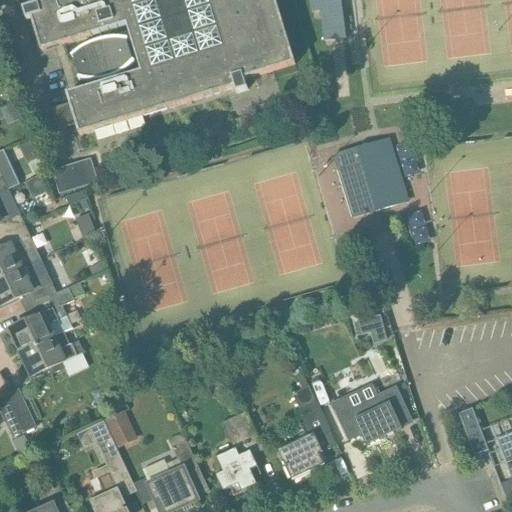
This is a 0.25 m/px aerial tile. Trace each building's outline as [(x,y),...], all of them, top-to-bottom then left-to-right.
[(246,81),(296,65),(275,0),(29,0),(32,8),(24,10),(27,21),(32,20),(39,41),(76,29),(80,41),(92,38),(93,43),(90,44),(86,46),(82,49),(77,52),(72,57),(73,59),(74,59),(80,78),(79,78),(79,80),(85,82),(91,82),(99,82),(105,80),(106,84),(69,95),(67,95),(80,137),(235,89),(237,94),(249,91),(246,81)] [(310,0),(312,12),(321,11),(325,41),(346,39),(342,0),(310,0)] [(280,101),(259,108),(263,119),(283,113),(280,101)] [(68,105),(53,109),(60,131),(75,127),(68,105)] [(353,219),(380,211),(403,204),(396,183),(403,181),(395,155),(381,159),(376,144),(334,156),(353,219)] [(91,160),(52,172),(60,195),(99,183),(91,160)] [(0,195),(10,191),(0,169),(0,195)] [(41,177),(25,184),(33,201),(49,193),(41,177)] [(64,194),(67,203),(88,196),(86,188),(64,194)] [(0,238),(2,237),(26,226),(10,191),(0,195),(0,233),(1,236),(0,237),(0,238)] [(36,248),(26,226),(2,237),(7,248),(0,251),(0,281),(35,265),(34,263),(22,269),(17,257),(36,248)] [(35,265),(0,281),(0,307),(0,309),(29,295),(34,306),(57,296),(57,295),(41,260),(34,263),(35,265)] [(75,301),(70,291),(70,289),(57,295),(57,296),(34,306),(39,317),(10,330),(21,354),(65,334),(65,333),(73,330),(63,307),(75,301)] [(381,316),(354,324),(358,338),(372,334),(385,330),(381,316)] [(72,347),(66,335),(65,334),(21,354),(32,378),(50,370),(52,376),(60,372),(65,370),(63,364),(85,354),(80,344),(72,347)] [(350,344),(336,351),(344,368),(358,361),(350,344)] [(306,380),(299,383),(303,390),(307,388),(309,387),(306,380)] [(332,433),(321,410),(310,387),(309,387),(307,388),(303,390),(293,394),(304,418),(299,420),(308,438),(279,452),(293,481),(326,466),(321,455),(324,453),(338,447),(332,433)] [(411,418),(401,397),(397,387),(365,402),(371,414),(357,420),(350,404),(336,411),(351,443),(363,437),(367,446),(402,430),(399,423),(411,418)] [(37,429),(28,410),(19,391),(8,397),(24,432),(25,434),(37,429)] [(14,437),(24,432),(8,397),(0,400),(0,408),(7,425),(8,424),(14,437)] [(473,411),(460,415),(476,456),(489,451),(473,411)] [(262,444),(254,426),(248,413),(224,424),(236,451),(218,459),(225,475),(217,478),(224,493),(231,490),(235,497),(258,486),(251,472),(259,468),(250,449),(262,444)] [(136,490),(122,460),(105,423),(90,430),(108,467),(95,473),(106,496),(91,503),(94,511),(129,511),(122,496),(136,490)] [(188,444),(183,434),(169,441),(178,461),(168,466),(173,476),(150,486),(157,502),(161,500),(166,511),(173,511),(198,501),(196,497),(210,491),(188,444)] [(511,436),(499,442),(508,465),(511,474),(511,436)] [(73,511),(67,497),(34,511),(73,511)]
